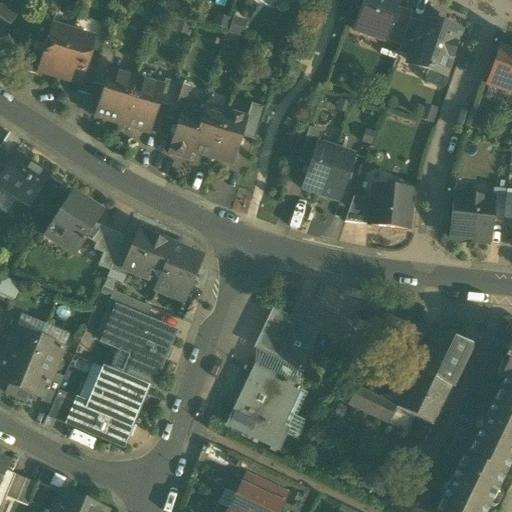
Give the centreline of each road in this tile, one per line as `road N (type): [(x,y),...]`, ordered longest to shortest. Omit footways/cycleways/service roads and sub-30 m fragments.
road 1 (residential): [(422,277),(435,176),(492,8)]
road 2 (residential): [(244,238),(89,164),(0,106)]
road 3 (residential): [(155,497),(244,238)]
road 4 (residential): [(422,277),(340,267),(244,238)]
road 5 (residential): [(0,428),(155,497)]
